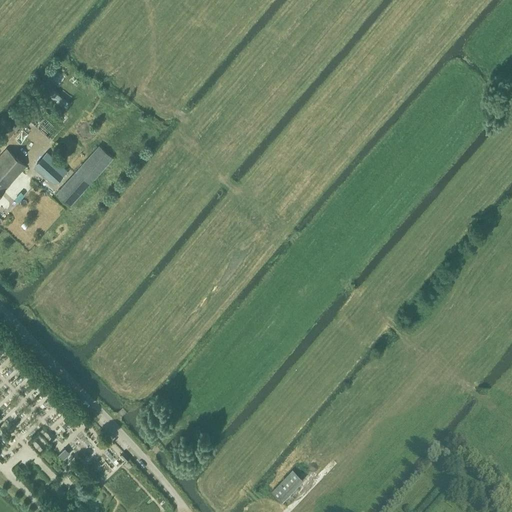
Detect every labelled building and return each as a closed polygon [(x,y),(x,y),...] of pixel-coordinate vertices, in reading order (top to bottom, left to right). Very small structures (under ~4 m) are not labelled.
[(70,206),(113,158),(100,146),(57,193),(70,206)] [(0,156),(0,194),(26,166),(7,149),(0,156)] [(47,151),(35,164),(56,183),(68,170),(47,151)] [(64,449),(58,455),(63,461),(69,455),(64,449)] [(130,459),(124,452),(120,455),(127,462),(130,459)] [(19,466),(15,471),(20,475),(24,471),(19,466)] [(282,501),(303,479),(293,469),(272,491),(282,501)]
